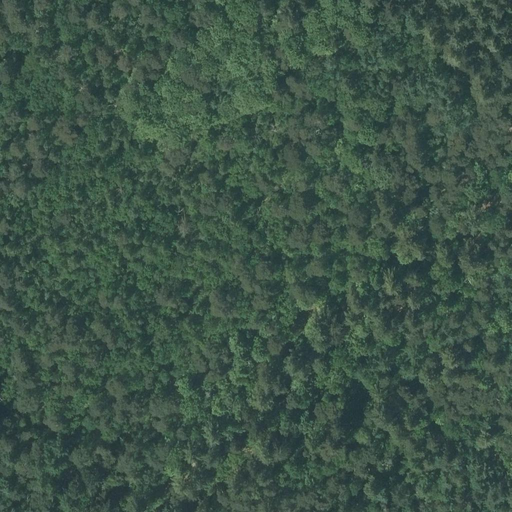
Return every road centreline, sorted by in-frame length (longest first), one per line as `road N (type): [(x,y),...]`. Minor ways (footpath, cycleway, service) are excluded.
road 1 (track): [(97,79),(338,301),(388,372),(392,435),(435,511)]
road 2 (track): [(105,511),(511,144)]
road 3 (unknown): [(511,198),(159,511)]
road 4 (unknown): [(269,0),(288,86),(366,150),(394,152),(394,175),(427,176),(431,198),(474,232)]
road 5 (track): [(190,0),(0,161)]
